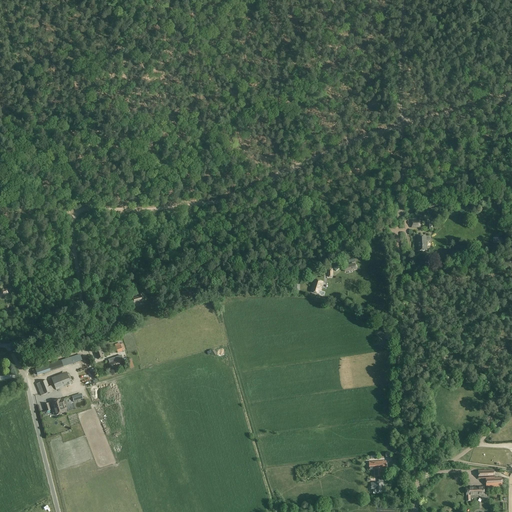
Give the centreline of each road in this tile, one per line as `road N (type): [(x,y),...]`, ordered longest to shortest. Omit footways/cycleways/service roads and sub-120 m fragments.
road 1 (track): [(401,124),(237,195),(159,210),(76,212),(80,309)]
road 2 (track): [(413,459),(399,376),(401,160)]
road 3 (track): [(195,255),(284,280),(367,231),(395,233)]
road 4 (unclassified): [(58,511),(24,376)]
road 5 (track): [(80,309),(195,255)]
road 6 (track): [(403,0),(401,124)]
